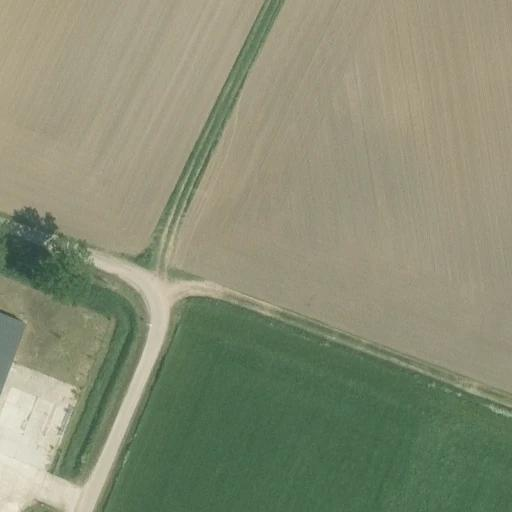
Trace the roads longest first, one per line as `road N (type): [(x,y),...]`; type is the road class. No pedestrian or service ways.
road 1 (unclassified): [(71,511),(141,336),(146,300),(135,282),(0,229)]
road 2 (track): [(135,282),(275,0)]
